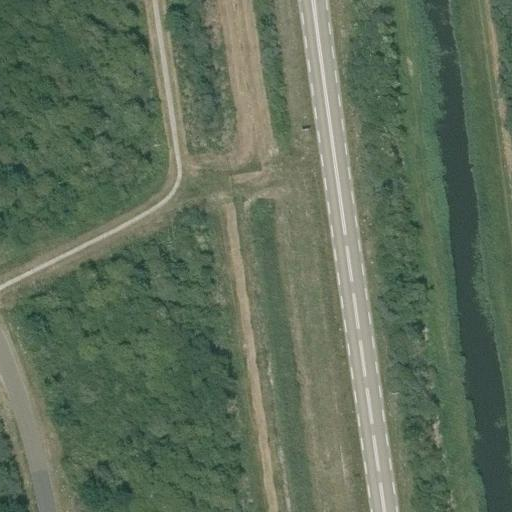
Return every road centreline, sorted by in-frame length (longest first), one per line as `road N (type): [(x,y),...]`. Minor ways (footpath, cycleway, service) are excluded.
road 1 (primary): [(388,511),(312,0)]
road 2 (unclassified): [(46,511),(0,348)]
